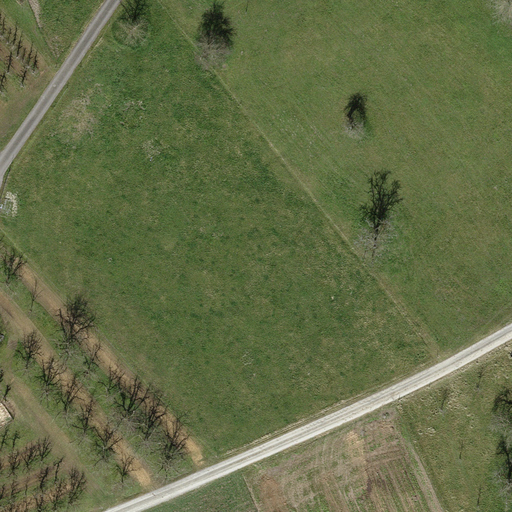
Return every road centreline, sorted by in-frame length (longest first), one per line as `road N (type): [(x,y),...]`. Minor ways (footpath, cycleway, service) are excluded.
road 1 (track): [(119,511),(419,385),(511,331)]
road 2 (track): [(0,175),(115,0)]
